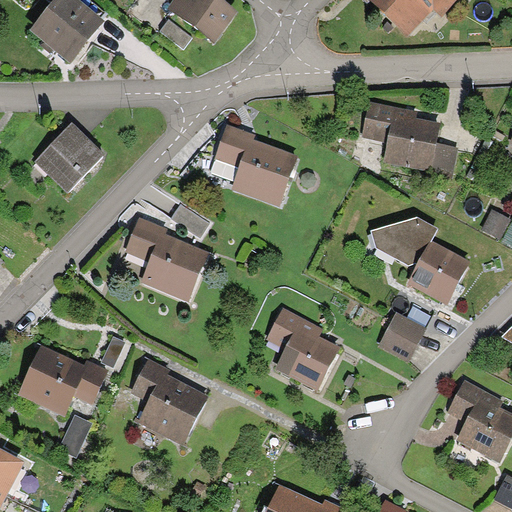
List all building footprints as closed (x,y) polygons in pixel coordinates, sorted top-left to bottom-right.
[(47,46),(71,66),(107,24),(77,0),(57,0),(31,33),(47,46)] [(238,12),(221,0),(189,0),(177,0),(169,12),(214,44),(238,12)] [(364,0),(410,42),(437,12),(444,17),(459,0),(364,0)] [(193,37),(169,20),(160,32),(184,50),(193,37)] [(417,113),(370,103),(363,139),(388,144),(385,163),(432,172),(437,144),(441,126),(415,121),(417,113)] [(255,135),(228,125),(214,161),(239,170),(232,188),(281,206),(298,159),(252,141),(255,135)] [(87,140),(73,127),(36,166),(68,196),(105,156),(87,140)] [(437,144),(432,172),(431,176),(453,180),(459,149),(437,144)] [(210,222),(182,205),(172,220),(201,238),(210,222)] [(511,220),(511,219),(493,209),(481,230),(501,241),(511,220)] [(169,231),(140,219),(126,253),(152,264),(143,285),(190,303),(210,254),(167,237),(169,231)] [(440,230),(419,219),(372,233),(377,250),(410,267),(416,264),(419,266),(408,286),(447,307),(470,262),(433,243),(440,230)] [(323,330),(284,310),(269,340),(288,350),(277,371),(318,392),(340,349),(319,338),(323,330)] [(425,329),(397,315),(380,348),(408,363),(425,329)] [(85,367),(42,347),(19,396),(65,417),(75,397),(93,405),(108,372),(87,362),(85,367)] [(139,424),(183,447),(209,398),(166,376),(168,372),(150,362),(133,394),(150,402),(139,424)] [(504,401),(464,381),(448,413),(468,423),(457,443),(500,465),(511,440),(511,414),(500,409),(504,401)] [(93,425),(76,417),(60,451),(77,459),(93,425)] [(0,451),(0,510),(24,464),(0,451)] [(511,479),(508,477),(495,501),(511,509),(511,479)] [(280,487),(268,511),(346,511),(347,511),(327,501),(324,507),(280,487)] [(407,511),(386,501),(380,511),(407,511)]
